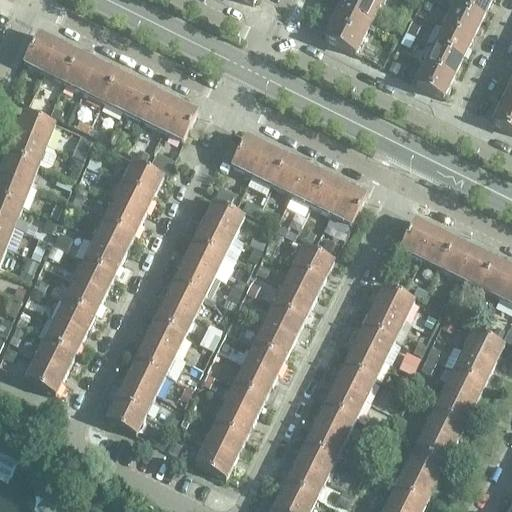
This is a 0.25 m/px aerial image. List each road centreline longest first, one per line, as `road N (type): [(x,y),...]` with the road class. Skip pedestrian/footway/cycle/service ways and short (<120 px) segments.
road 1 (residential): [(193,511),(86,459),(72,434),(233,101)]
road 2 (residential): [(245,511),(401,188)]
road 3 (residential): [(33,6),(233,101)]
road 4 (residential): [(454,137),(266,42)]
road 5 (residential): [(233,101),(401,188)]
road 6 (secondary): [(416,154),(249,71)]
road 7 (secondary): [(249,71),(109,0)]
road 8 (residential): [(454,137),(511,27)]
road 9 (residential): [(401,188),(511,241)]
